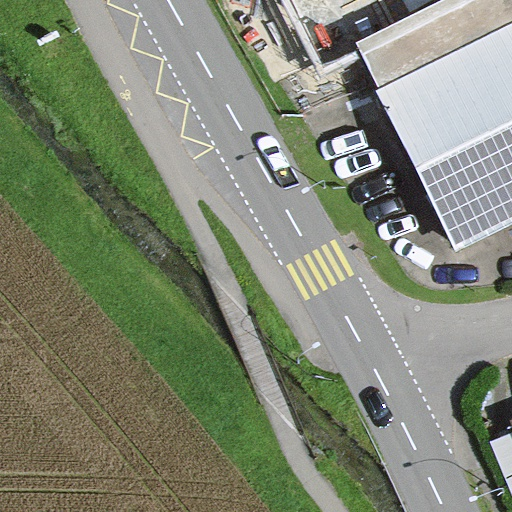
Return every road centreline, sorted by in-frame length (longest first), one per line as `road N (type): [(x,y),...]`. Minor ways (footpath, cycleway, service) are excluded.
road 1 (primary): [(373,367),(166,0)]
road 2 (primary): [(445,511),(373,367)]
road 3 (unclassified): [(511,338),(400,355),(373,367)]
